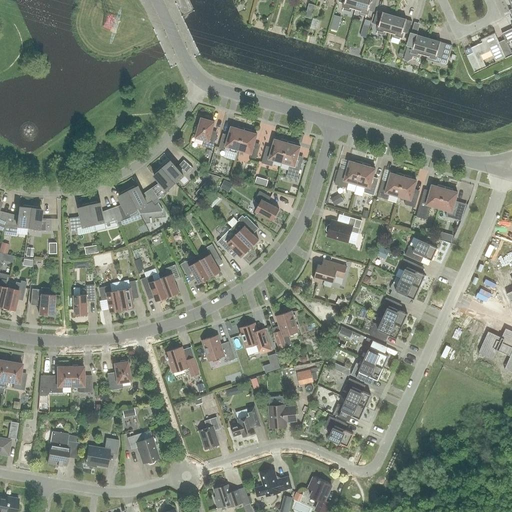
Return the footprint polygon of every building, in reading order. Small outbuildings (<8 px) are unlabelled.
[(355,10),(358,0),(338,0),(338,2),(343,3),(342,7),(344,8),(343,10),(351,12),(351,9),(355,10)] [(358,0),(355,10),(359,11),(358,14),(365,16),(366,14),(368,15),(369,11),(374,12),(377,0),(358,0)] [(389,33),(394,15),(383,12),(383,13),(377,11),(373,23),(379,25),(378,25),(377,25),(376,30),(378,31),(377,33),(385,35),(385,32),(389,33)] [(406,19),(394,15),(389,33),(393,34),(392,37),(399,39),(400,37),(402,38),(404,32),(402,32),(408,33),(412,21),(406,20),(406,19)] [(511,28),(502,34),(505,42),(506,43),(507,43),(511,40),(511,28)] [(418,54),(424,55),(429,38),(417,35),(411,33),(403,59),(407,60),(411,58),(412,54),(417,56),(418,54)] [(473,53),(467,56),(474,72),(474,73),(487,67),(486,67),(480,55),(490,50),(495,61),(504,57),(505,57),(499,44),(500,44),(495,34),(495,33),(480,40),(482,43),(471,48),(473,53)] [(426,60),(439,63),(439,62),(440,63),(442,56),(448,57),(451,45),(440,42),(440,41),(429,38),(424,55),(427,56),(426,60)] [(500,44),(505,57),(504,57),(505,58),(505,59),(511,55),(511,53),(507,43),(506,43),(505,42),(500,44)] [(214,122),(201,118),(199,125),(197,124),(195,132),(197,133),(195,138),(204,140),(202,146),(213,149),(217,135),(211,133),(214,122)] [(219,148),(224,150),(237,153),(238,150),(244,128),(237,126),(236,128),(231,127),(228,138),(222,136),(219,148)] [(244,128),(238,150),(251,154),(250,157),(256,159),(259,147),(254,145),(257,134),(251,133),(252,131),(244,128)] [(282,163),(288,141),(280,139),(280,141),(274,139),(271,150),(265,149),(261,163),(272,166),(273,160),(282,163)] [(288,141),(282,163),(290,165),(288,171),(299,174),(303,160),(297,158),(300,147),(295,145),(295,143),(288,141)] [(161,167),(175,183),(185,176),(184,175),(187,172),(188,173),(193,168),(184,160),(177,168),(170,161),(168,163),(166,162),(161,167)] [(357,184),(363,163),(355,161),(355,163),(349,161),(346,172),(339,170),(334,184),(347,188),(348,182),(357,184)] [(363,163),(357,184),(365,187),(363,193),(374,196),(378,181),(372,180),(375,169),(370,167),(371,165),(363,163)] [(160,183),(151,188),(158,198),(163,195),(163,194),(166,191),(167,191),(175,183),(161,167),(155,172),(156,173),(154,175),(160,183)] [(205,182),(202,186),(208,191),(220,177),(206,173),(203,177),(205,182)] [(398,196),(404,175),(396,173),(396,175),(391,173),(387,184),(382,182),(377,197),(388,200),(389,194),(398,196)] [(404,175),(398,196),(406,199),(404,205),(415,208),(419,193),(413,192),(416,181),(411,179),(412,177),(404,175)] [(224,180),(220,187),(228,191),(231,184),(224,180)] [(439,208),(445,187),(437,184),(437,187),(432,185),(428,196),(423,194),(416,217),(427,220),(431,206),(439,208)] [(134,186),(127,189),(137,209),(140,214),(162,212),(162,210),(158,203),(160,202),(158,198),(151,188),(142,194),(138,186),(135,188),(134,186)] [(445,187),(439,208),(447,211),(445,216),(456,219),(460,205),(454,203),(457,192),(452,191),(453,189),(445,187)] [(128,213),(137,209),(127,189),(121,193),(121,194),(118,196),(123,205),(119,207),(118,206),(112,208),(116,220),(118,223),(124,221),(128,219),(129,216),(128,213)] [(259,191),(256,197),(254,201),(259,204),(255,211),(273,221),(279,209),(267,203),(270,197),(259,191)] [(339,194),(331,198),(335,206),(343,201),(339,194)] [(96,202),(89,203),(94,225),(104,222),(104,224),(116,220),(112,208),(106,210),(107,212),(103,213),(100,203),(97,203),(96,202)] [(81,218),(76,219),(76,217),(70,218),(71,234),(78,233),(77,228),(94,225),(89,203),(82,205),(82,207),(79,208),(81,218)] [(8,213),(3,233),(15,234),(16,227),(27,229),(30,206),(23,205),(23,207),(19,207),(17,217),(14,216),(14,215),(8,213)] [(38,207),(30,206),(27,229),(38,230),(38,231),(45,231),(51,231),(51,219),(45,219),(45,221),(40,220),(41,210),(37,209),(38,207)] [(231,230),(250,249),(258,240),(253,234),(258,229),(246,216),(244,218),(242,216),(238,220),(240,222),(238,224),(236,225),(232,228),(231,230)] [(328,232),(327,235),(336,238),(336,239),(348,243),(351,232),(358,234),(362,221),(350,218),(348,225),(343,223),(343,224),(340,223),(340,224),(331,221),(330,225),(329,225),(327,226),(326,230),(327,232),(328,232)] [(250,249),(231,230),(230,229),(217,242),(227,252),(232,248),(241,257),(250,249)] [(409,245),(405,255),(419,261),(421,256),(432,261),(437,248),(419,240),(415,248),(409,245)] [(0,252),(7,254),(9,245),(1,243),(0,248),(0,252)] [(89,253),(102,251),(101,244),(88,246),(89,253)] [(200,260),(209,278),(220,272),(217,266),(223,263),(212,244),(206,248),(210,254),(200,260)] [(379,246),(375,255),(385,259),(389,251),(379,246)] [(102,255),(94,257),(95,265),(103,264),(102,255)] [(135,261),(137,268),(143,265),(140,259),(135,261)] [(401,279),(419,287),(425,275),(415,271),(417,265),(403,259),(399,269),(404,271),(401,279)] [(199,284),(209,278),(200,260),(189,266),(186,261),(181,264),(187,275),(189,274),(192,280),(196,279),(199,284)] [(318,265),(313,281),(322,283),(323,279),(333,282),(335,276),(343,278),(346,267),(333,263),(331,269),(318,265)] [(167,276),(161,278),(168,297),(179,293),(174,281),(180,278),(175,265),(165,269),(167,276)] [(0,307),(2,307),(6,288),(9,276),(0,273),(0,307)] [(156,302),(168,297),(161,278),(154,281),(152,275),(141,279),(146,292),(152,290),(156,302)] [(366,276),(363,282),(368,285),(371,279),(366,276)] [(401,279),(398,286),(392,283),(390,289),(392,290),(390,295),(401,300),(404,295),(414,300),(419,287),(401,279)] [(6,288),(2,307),(14,310),(17,297),(23,298),(26,282),(21,281),(20,283),(16,282),(14,289),(6,288)] [(130,288),(118,290),(122,310),(134,308),(132,295),(138,294),(135,281),(129,282),(130,288)] [(80,292),(80,295),(73,295),(74,315),(88,315),(87,302),(95,301),(94,285),(86,285),(86,289),(82,289),(80,292)] [(110,312),(122,310),(118,290),(111,292),(110,286),(99,288),(101,300),(107,299),(110,312)] [(55,295),(49,294),(49,288),(41,287),(41,290),(32,289),(30,305),(39,306),(39,314),(47,315),(47,312),(53,313),(55,295)] [(383,318),(402,326),(407,314),(397,310),(399,304),(386,298),(381,308),(387,310),(383,318)] [(280,331),(274,333),(279,348),(286,346),(283,337),(298,332),(292,311),(276,316),(280,331)] [(396,339),(402,326),(383,318),(380,326),(374,323),(369,335),(383,341),(386,334),(396,339)] [(264,329),(257,331),(255,323),(254,323),(252,322),(248,323),(248,325),(239,328),(245,348),(256,344),(259,354),(271,350),(264,329)] [(488,331),(479,352),(480,353),(481,351),(490,355),(493,348),(496,349),(496,350),(498,352),(499,351),(510,356),(511,352),(511,331),(506,328),(501,337),(488,331)] [(222,350),(221,344),(218,335),(215,336),(214,335),(210,336),(210,338),(202,341),(208,361),(224,356),(226,362),(234,359),(230,347),(222,350)] [(362,349),(359,357),(383,368),(388,356),(384,354),(387,347),(381,344),(367,338),(362,349)] [(182,347),(166,352),(173,373),(188,368),(191,376),(199,374),(194,358),(186,360),(182,347)] [(275,354),(268,356),(270,364),(263,366),(265,373),(280,368),(275,354)] [(351,375),(364,381),(372,385),(375,379),(377,380),(383,368),(359,357),(355,365),(351,375)] [(3,395),(6,381),(9,362),(0,360),(0,392),(3,393),(3,395)] [(122,382),(130,381),(127,361),(113,364),(115,374),(107,376),(110,391),(122,389),(122,382)] [(22,364),(9,362),(6,381),(14,383),(13,389),(24,391),(26,376),(20,375),(22,364)] [(70,387),(70,367),(57,367),(57,378),(48,378),(49,393),(62,393),(62,387),(70,387)] [(70,367),(70,387),(79,387),(79,393),(92,392),(92,377),(84,378),(83,367),(70,367)] [(350,370),(343,367),(340,372),(348,375),(350,370)] [(313,382),(311,373),(303,375),(305,384),(313,382)] [(254,388),(259,387),(256,377),(251,379),(254,388)] [(347,399),(365,407),(371,395),(360,390),(363,385),(349,379),(345,388),(350,391),(347,399)] [(203,383),(196,385),(198,392),(199,392),(199,393),(204,392),(204,390),(205,390),(203,383)] [(269,406),(268,406),(270,428),(286,427),(285,422),(296,421),(295,407),(284,408),(284,405),(283,396),(268,397),(269,406)] [(360,419),(365,407),(347,399),(343,406),(338,404),(333,414),(347,420),(349,415),(360,419)] [(238,419),(239,424),(231,427),(234,436),(242,433),(243,437),(254,434),(253,429),(260,427),(258,418),(256,418),(253,407),(248,409),(250,416),(238,419)] [(134,409),(122,411),(124,418),(135,415),(134,409)] [(214,431),(220,429),(216,417),(204,421),(207,428),(199,431),(205,449),(219,445),(214,431)] [(329,417),(325,426),(332,430),(329,438),(333,440),(332,442),(340,445),(341,443),(347,446),(353,434),(343,429),(345,424),(329,417)] [(8,438),(16,439),(18,423),(10,422),(8,438)] [(134,435),(127,437),(131,449),(137,447),(138,452),(139,455),(140,454),(143,463),(147,462),(147,463),(149,464),(153,463),(154,461),(154,460),(157,459),(154,450),(155,449),(154,445),(155,445),(156,443),(155,439),(153,438),(151,438),(151,437),(149,430),(141,433),(134,435)] [(65,466),(67,457),(69,447),(74,448),(76,436),(58,433),(53,444),(51,444),(47,463),(65,466)] [(0,454),(8,455),(10,441),(0,438),(0,454)] [(88,464),(87,466),(95,467),(96,465),(106,467),(109,453),(116,454),(118,441),(106,439),(104,449),(88,446),(85,464),(88,464)] [(274,470),(260,474),(263,486),(254,488),(257,497),(265,495),(266,497),(267,496),(266,496),(271,494),(271,496),(273,495),(280,493),(280,492),(292,488),(289,477),(277,480),(274,470)] [(317,511),(326,511),(330,503),(325,500),(331,486),(313,478),(309,488),(313,490),(310,498),(319,501),(315,511),(317,511)] [(227,484),(213,488),(215,496),(214,497),(217,508),(228,505),(228,507),(242,503),(238,490),(230,493),(227,484)] [(283,511),(292,511),(295,495),(285,494),(283,511)] [(0,511),(15,511),(18,499),(7,497),(7,500),(1,499),(1,497),(0,497),(0,511)]
